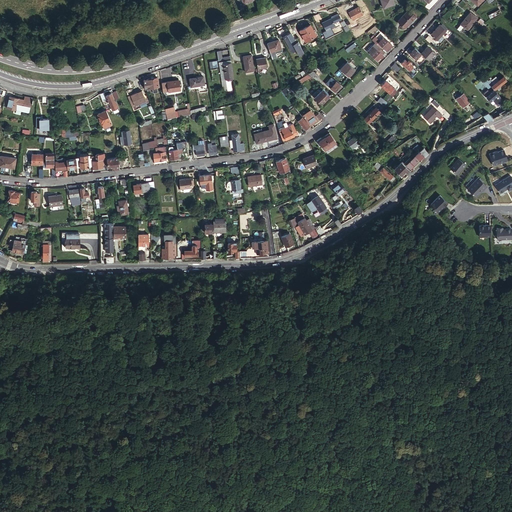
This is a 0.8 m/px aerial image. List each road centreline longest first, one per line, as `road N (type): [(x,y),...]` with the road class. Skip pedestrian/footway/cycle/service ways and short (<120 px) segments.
road 1 (tertiary): [(506,120),(447,147),(393,197),(292,261),(100,269),(0,261)]
road 2 (unclassified): [(0,178),(92,177),(291,144),(341,112),(443,0)]
road 3 (primary): [(319,0),(129,67)]
road 4 (primary): [(0,72),(80,86),(129,67)]
road 5 (primary): [(129,67),(59,69),(0,56)]
